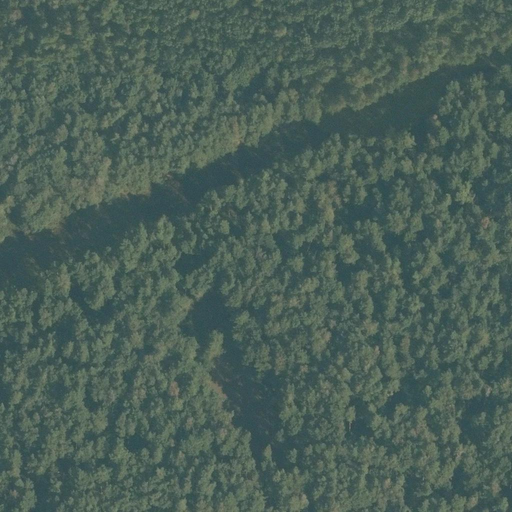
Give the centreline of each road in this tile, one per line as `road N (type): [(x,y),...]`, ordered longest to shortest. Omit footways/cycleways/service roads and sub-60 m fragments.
road 1 (track): [(511,67),(0,300)]
road 2 (track): [(511,511),(504,500),(443,474),(291,447)]
